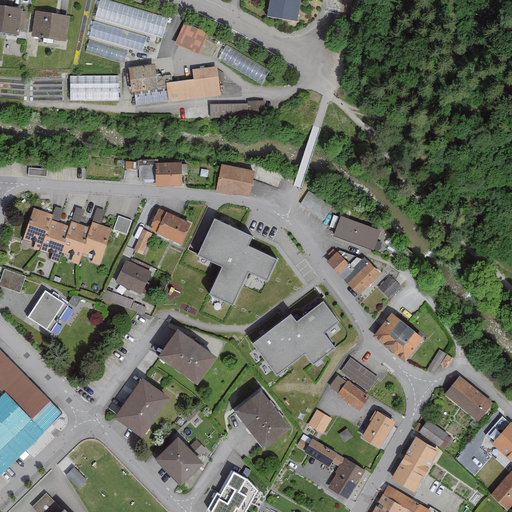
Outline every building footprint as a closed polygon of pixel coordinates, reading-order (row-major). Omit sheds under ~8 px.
[(172,15),(122,3),(111,0),(105,0),(104,8),(123,13),(121,23),(168,34),(172,15)] [(301,0),(272,0),(269,18),(298,23),(301,0)] [(0,32),(21,35),(24,10),(0,7),(0,32)] [(33,38),(67,43),(71,19),(37,14),(33,38)] [(145,51),(150,39),(100,20),(97,28),(114,34),(113,39),(145,51)] [(209,35),(185,25),(176,45),(200,55),(209,35)] [(265,82),(272,69),(229,44),(221,57),(265,82)] [(165,103),(158,65),(131,70),(137,107),(165,103)] [(172,103),(223,96),(219,68),(195,71),(196,81),(169,85),(172,103)] [(118,102),(118,77),(70,78),(70,103),(118,102)] [(267,119),(265,101),(251,102),(252,120),(267,119)] [(249,119),(248,105),(212,106),(212,120),(249,119)] [(184,164),(158,165),(158,189),(185,188),(184,164)] [(255,174),(224,166),(218,193),(232,197),(233,194),(250,198),(255,174)] [(48,171),(30,169),(29,177),(47,178),(48,171)] [(333,208),(310,192),(301,206),(323,222),(333,208)] [(99,268),(113,231),(100,226),(105,214),(98,211),(91,230),(80,225),(85,212),(77,209),(70,228),(60,224),(65,212),(57,208),(54,216),(36,210),(24,240),(35,244),(33,250),(52,257),(50,262),(59,266),(64,255),(73,258),(71,263),(80,267),(84,256),(94,260),(92,266),(99,268)] [(193,226),(161,212),(151,233),(184,247),(193,226)] [(132,223),(119,218),(115,232),(127,237),(132,223)] [(382,232),(342,218),(335,236),(375,250),(382,232)] [(253,237),(213,219),(197,254),(224,266),(210,294),(231,304),(246,271),(265,280),(275,260),(248,247),(253,237)] [(152,237),(143,233),(135,252),(144,256),(152,237)] [(355,271),(338,254),(329,263),(360,295),(381,274),(366,259),(355,271)] [(153,275),(128,263),(117,284),(143,296),(153,275)] [(25,279),(5,272),(0,284),(0,288),(19,295),(25,279)] [(401,287),(390,276),(378,288),(389,299),(401,287)] [(104,298),(130,306),(133,298),(107,289),(104,298)] [(66,307),(47,294),(30,319),(50,332),(66,307)] [(296,322),(290,314),(252,344),(276,375),(304,353),(314,365),(333,350),(323,336),(338,324),(322,302),(296,322)] [(425,339),(394,314),(375,337),(407,362),(425,339)] [(221,359),(182,330),(163,356),(201,384),(221,359)] [(47,432),(65,415),(0,349),(0,390),(5,395),(0,400),(0,491),(9,483),(3,477),(28,452),(34,459),(54,440),(47,432)] [(444,361),(437,356),(428,370),(434,375),(444,361)] [(376,379),(349,361),(342,373),(369,390),(376,379)] [(494,403),(461,378),(447,395),(480,421),(494,403)] [(173,397),(146,379),(118,419),(146,438),(173,397)] [(370,398),(348,383),(347,385),(342,381),(328,400),(336,406),(341,399),(361,412),(370,398)] [(294,430),(265,393),(238,413),(267,451),(294,430)] [(182,413),(190,422),(199,413),(191,405),(182,413)] [(331,420),(317,412),(308,427),(323,435),(331,420)] [(397,423),(379,413),(363,438),(382,449),(397,423)] [(452,438),(428,421),(420,433),(444,449),(452,438)] [(511,425),(494,444),(511,460),(511,425)] [(350,438),(341,434),(333,448),(342,453),(350,438)] [(442,450),(418,437),(394,479),(418,493),(442,450)] [(350,500),(365,471),(338,456),(338,455),(313,441),(312,443),(303,438),(297,448),(306,453),(305,455),(332,469),(334,466),(338,469),(328,488),(350,500)] [(190,448),(181,439),(159,460),(185,486),(207,465),(200,458),(206,451),(197,442),(190,448)] [(221,495),(217,493),(208,509),(210,511),(245,511),(257,491),(246,480),(234,473),(221,495)] [(511,507),(511,474),(493,496),(510,510),(511,507)] [(458,485),(448,479),(442,488),(452,494),(458,485)] [(410,511),(431,511),(389,487),(374,511),(407,511),(409,511),(410,511)] [(48,491),(34,504),(40,510),(54,497),(48,491)]
